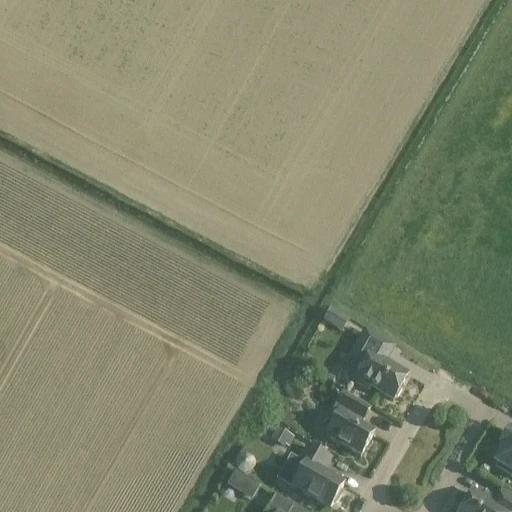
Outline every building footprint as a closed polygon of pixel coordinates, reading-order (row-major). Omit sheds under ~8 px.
[(332,310),(327,324),(347,331),(352,317),(332,310)] [(392,350),(365,334),(348,364),(361,372),(354,384),(368,392),(370,389),(393,403),(395,400),(397,399),(402,392),(401,389),(407,379),(384,365),(392,350)] [(370,412),(343,396),(333,412),(338,415),(325,438),(360,459),(374,435),(358,426),(361,422),(363,423),(370,412)] [(511,438),(511,439),(506,436),(500,447),(505,450),(502,455),(498,456),(496,460),(497,464),(496,466),(497,467),(495,471),(510,479),(511,475),(511,438)] [(341,498),(339,494),(343,488),(328,479),(328,478),(324,471),(330,461),(308,448),(299,463),(305,467),(292,490),(329,511),(333,505),(337,505),(341,498)] [(256,501),(263,486),(237,473),(230,488),(256,501)] [(495,508),(472,495),(461,511),(511,511),(511,500),(502,495),(495,508)] [(291,511),(293,508),(275,498),(266,511),(291,511)]
